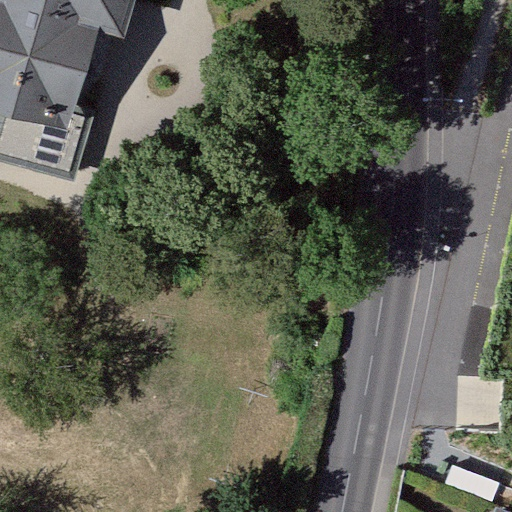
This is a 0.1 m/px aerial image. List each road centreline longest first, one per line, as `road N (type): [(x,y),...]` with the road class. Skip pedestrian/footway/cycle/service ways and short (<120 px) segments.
road 1 (secondary): [(396,0),(393,218),(342,511)]
road 2 (track): [(393,218),(468,110),(495,0)]
